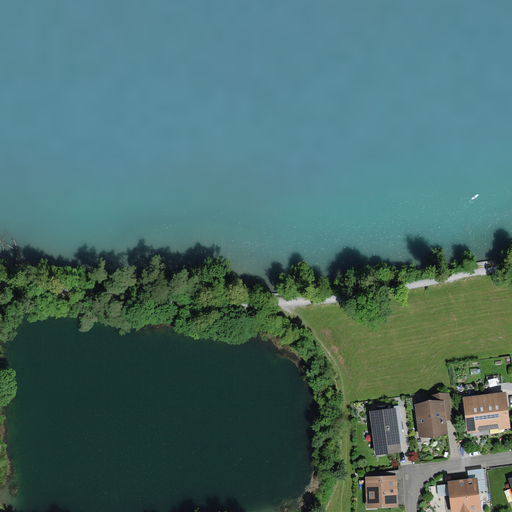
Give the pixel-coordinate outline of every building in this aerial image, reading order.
[(443,416),(450,415),(448,395),(431,397),(432,405),(418,407),(421,434),(428,433),(431,437),(435,436),(438,432),(445,431),(443,416)] [(503,395),(484,398),(488,428),(507,425),(503,395)] [(470,430),(488,428),(484,398),(466,400),(470,430)] [(377,450),(398,448),(393,410),(376,412),(377,450)] [(395,504),(394,479),(368,480),(369,501),(377,501),(377,504),(395,504)] [(452,495),(450,497),(451,502),(453,505),(454,511),(460,510),(462,511),(466,511),(469,509),(478,508),(475,481),(451,484),(452,495)]
